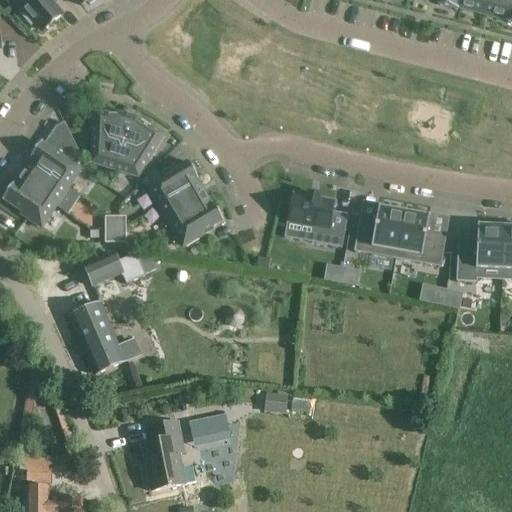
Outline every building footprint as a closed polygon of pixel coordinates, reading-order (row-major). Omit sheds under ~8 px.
[(35,23),(43,32),(61,16),(46,0),(18,0),(17,2),(24,11),(20,14),(31,26),(35,23)] [(457,9),(461,10),(463,0),(439,0),(438,6),(457,11),(457,9)] [(463,0),(461,10),(483,16),(487,0),(463,0)] [(487,0),(483,16),(505,21),(510,0),(487,0)] [(138,119),(133,117),(126,115),(125,115),(94,114),(92,165),(138,179),(165,137),(138,120),(138,119)] [(41,144),(30,160),(32,161),(31,162),(69,188),(81,170),(77,168),(82,159),(64,123),(57,127),(44,146),(41,144)] [(78,136),(77,148),(86,148),(87,136),(78,136)] [(31,162),(18,181),(57,207),(69,188),(31,162)] [(158,207),(198,183),(197,181),(198,180),(188,163),(176,170),(174,166),(162,174),(164,177),(147,187),(158,207)] [(43,228),(57,207),(18,181),(15,185),(14,185),(3,201),(28,218),(26,220),(38,228),(40,226),(43,228)] [(198,183),(158,207),(170,227),(210,203),(198,183)] [(294,194),(289,224),(314,228),(311,244),(342,250),(348,216),(332,213),(334,201),(321,199),(321,195),(309,193),(308,197),(294,194)] [(210,203),(170,227),(182,247),(185,245),(186,248),(199,240),(197,237),(223,222),(213,205),(212,206),(210,203)] [(396,260),(405,210),(379,205),(376,224),(360,221),(354,252),(396,260)] [(429,214),(405,210),(396,260),(440,268),(445,237),(426,233),(429,214)] [(458,241),(456,283),(476,284),(476,280),(502,281),(505,224),(479,223),(478,242),(458,241)] [(511,224),(505,224),(502,281),(511,281),(511,224)] [(151,260),(138,261),(136,256),(118,264),(114,255),(84,268),(93,288),(121,276),(126,286),(145,277),(145,275),(156,270),(151,260)] [(327,267),(324,281),(340,284),(343,270),(327,267)] [(356,287),(358,272),(343,270),(340,284),(356,287)] [(447,292),(437,290),(433,305),(444,307),(447,292)] [(458,311),(462,295),(447,292),(444,307),(458,311)] [(135,342),(120,349),(101,305),(70,319),(95,377),(141,357),(135,342)] [(230,327),(237,328),(242,323),(243,317),(238,312),(232,311),(227,316),(226,322),(230,327)] [(40,403),(54,399),(50,383),(36,387),(40,403)] [(285,413),(287,396),(270,394),(268,411),(285,413)] [(189,423),(192,437),(216,432),(213,418),(189,423)] [(184,486),(178,455),(183,454),(177,423),(151,428),(154,443),(141,446),(151,493),(184,486)] [(26,485),(51,486),(52,457),(20,456),(20,473),(26,473),(26,485)] [(82,511),(83,502),(60,502),(60,503),(50,503),(50,490),(25,490),(25,511),(82,511)]
